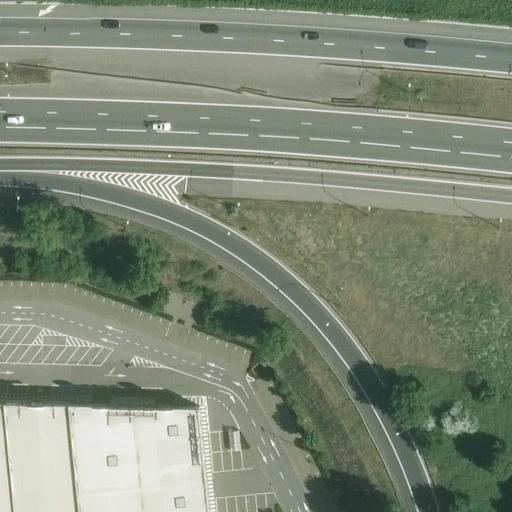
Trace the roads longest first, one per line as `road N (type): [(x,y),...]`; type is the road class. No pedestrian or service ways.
road 1 (motorway): [(0,171),(102,189),(244,247),(367,373),(419,470),(430,511)]
road 2 (motorway): [(0,115),(223,123),(511,148)]
road 3 (motorway): [(0,168),(132,165),(511,195)]
road 4 (motorway): [(511,57),(219,33),(0,29)]
